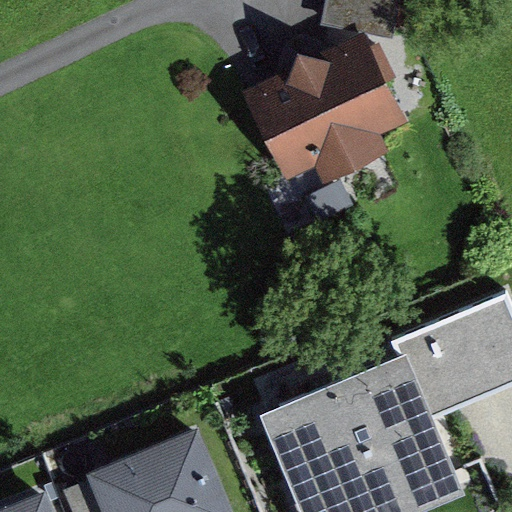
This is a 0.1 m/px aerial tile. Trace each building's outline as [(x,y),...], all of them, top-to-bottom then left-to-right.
[(416,0),(344,0),(340,20),(385,28),(411,33),(416,0)] [(385,28),(257,83),(300,170),(331,155),(341,174),(404,142),(397,127),(431,109),(385,28)] [(415,351),(430,345),(457,408),(511,385),(511,296),(410,339),(415,351)] [(415,351),(283,405),(327,511),(426,511),(489,486),(457,408),(430,345),(415,351)] [(108,466),(127,511),(258,511),(220,420),(108,466)] [(0,511),(79,511),(68,484),(0,511)]
